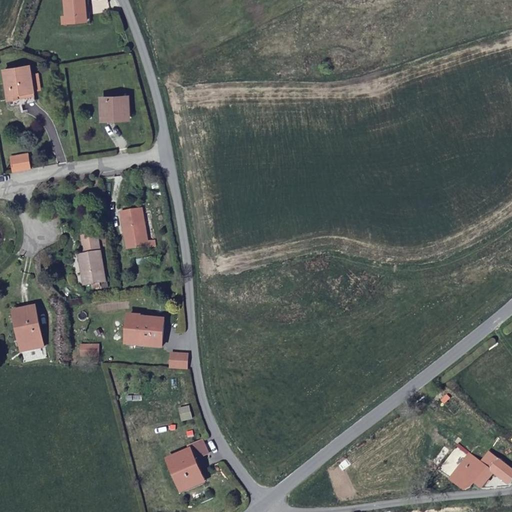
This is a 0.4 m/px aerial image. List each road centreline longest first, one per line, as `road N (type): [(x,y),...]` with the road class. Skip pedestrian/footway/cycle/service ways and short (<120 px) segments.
road 1 (unclassified): [(169,154),(219,436),(267,500)]
road 2 (unclassified): [(511,306),(267,500)]
road 3 (unclassified): [(511,496),(295,511)]
road 4 (residential): [(169,154),(0,182)]
road 5 (unclassified): [(120,0),(169,154)]
